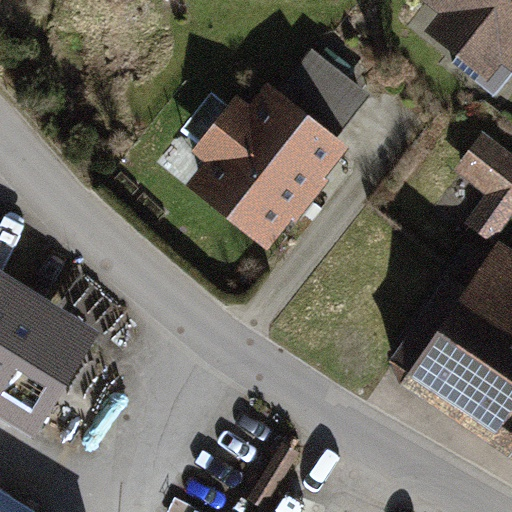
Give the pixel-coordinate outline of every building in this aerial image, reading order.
[(511,0),(438,0),(476,30),(452,61),(495,94),(511,72),(511,0)] [(277,103),(270,98),(250,123),(239,114),(210,150),(222,159),(202,184),(265,234),(334,148),(324,140),(360,94),(313,57),(277,103)] [(511,206),(511,163),(484,143),(464,169),(495,193),(473,222),(490,235),(511,206)] [(487,272),(464,257),(394,361),(511,440),(511,262),(499,254),(487,272)] [(0,385),(47,310),(0,281),(0,385)] [(88,336),(47,310),(0,385),(0,405),(33,425),(88,336)]
